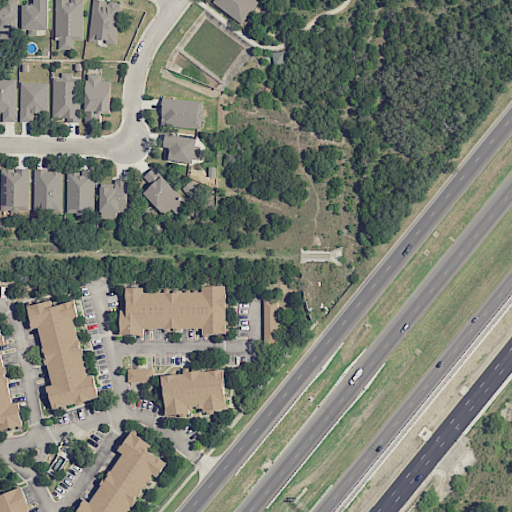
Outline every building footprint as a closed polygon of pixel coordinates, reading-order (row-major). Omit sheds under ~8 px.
[(0,0),(0,38),(16,39),(17,1),(0,0)] [(22,5),(22,30),(48,30),(47,0),(33,0),(34,4),(22,5)] [(55,0),(56,49),(72,49),(72,40),(83,40),(82,0),(55,0)] [(89,41),(116,43),(119,2),(91,0),(89,41)] [(210,0),(241,24),(258,2),(255,0),(210,0)] [(52,77),(52,117),(65,117),(65,122),(77,122),(77,80),(68,80),(68,73),(61,73),(61,77),(52,77)] [(110,80),(101,80),(101,74),(85,74),(85,121),(95,121),(95,113),(110,113),(110,80)] [(15,121),(16,80),(0,79),(0,112),(2,113),(2,121),(15,121)] [(48,113),(48,82),(20,82),(19,121),(33,121),(33,113),(48,113)] [(202,128),(203,100),(162,98),(161,126),(202,128)] [(168,159),(195,163),(199,139),(165,133),(163,147),(169,148),(168,159)] [(143,193),(169,220),(187,203),(153,167),(142,177),(150,186),(143,193)] [(29,169),(1,168),(0,208),(28,209),(29,169)] [(61,212),(62,170),(34,170),(33,211),(61,212)] [(67,172),(66,214),(94,215),(95,170),(82,170),(82,172),(67,172)] [(99,188),(100,217),(128,217),(127,179),(114,179),(115,187),(99,188)] [(226,334),(225,286),(201,286),(201,292),(143,292),(143,287),(125,287),(126,310),(120,310),(120,335),(144,335),(144,329),(202,328),(202,334),(226,334)] [(51,385),(47,385),(52,408),(99,399),(94,374),(86,376),(74,318),(78,317),(74,301),(52,306),(51,300),(27,305),(32,329),(39,327),(51,385)] [(263,344),(276,345),(277,300),(264,300),(263,344)] [(0,430),(23,426),(18,402),(11,403),(0,347),(0,344),(4,344),(0,325),(0,430)] [(127,369),(127,382),(153,382),(153,368),(127,369)] [(222,369),(162,374),(165,415),(191,413),(191,408),(201,407),(202,411),(226,409),(222,369)] [(76,511),(128,511),(152,474),(157,477),(167,462),(147,450),(151,444),(130,431),(118,451),(121,453),(90,502),(84,499),(76,511)] [(0,511),(30,511),(22,487),(0,494),(0,511)]
